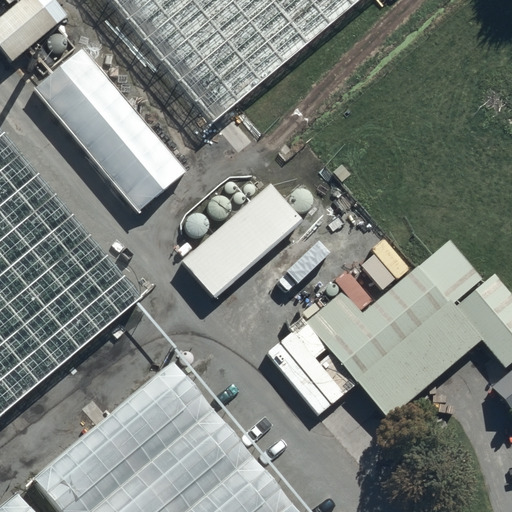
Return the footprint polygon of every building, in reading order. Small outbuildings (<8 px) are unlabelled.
[(0,59),(45,21),(27,0),(2,0),(0,2),(0,59)] [(74,0),(173,116),(311,0),(74,0)] [(177,168),(69,43),(19,85),(127,211),(177,168)] [(0,385),(106,297),(0,171),(0,385)] [(290,218),(258,181),(170,262),(203,297),(290,218)] [(286,340),(346,413),(438,338),(464,370),(511,331),(511,275),(508,271),(483,292),(428,225),(286,340)] [(0,465),(39,511),(271,511),(137,351),(0,465)] [(511,370),(491,389),(511,413),(511,370)]
